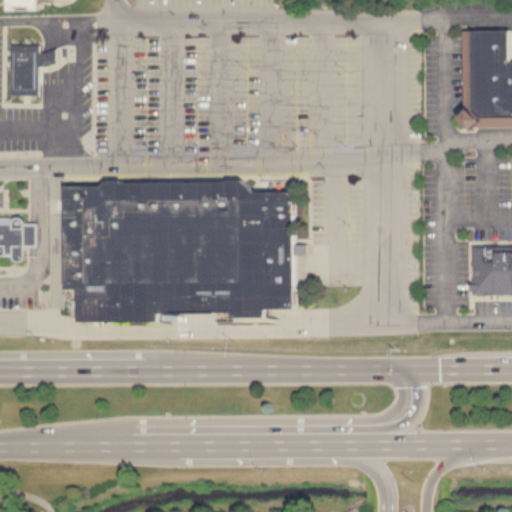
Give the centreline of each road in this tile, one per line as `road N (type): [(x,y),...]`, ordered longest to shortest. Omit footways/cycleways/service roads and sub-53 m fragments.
road 1 (secondary): [(397,368),(0,368)]
road 2 (secondary): [(0,445),(322,445)]
road 3 (secondary): [(322,445),(511,444)]
road 4 (secondary): [(322,445),(406,412),(411,390),(397,368)]
